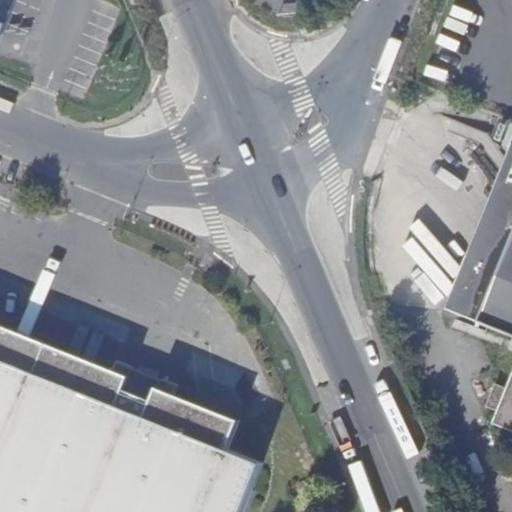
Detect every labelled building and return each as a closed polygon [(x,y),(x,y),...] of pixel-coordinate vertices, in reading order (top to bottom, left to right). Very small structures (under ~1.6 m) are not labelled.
[(445,285),(469,294),(511,178),(511,124),(506,122),(445,285)] [(511,385),(494,431),(511,437),(511,178),(469,294),(459,320),(511,341),(511,385)] [(0,283),(123,333),(128,320),(1,269),(0,272),(0,283)] [(123,333),(0,283),(0,511),(240,511),(279,415),(245,401),(252,385),(186,358),(123,333)] [(128,320),(191,345),(194,338),(132,312),(128,320)] [(123,333),(186,358),(191,345),(128,320),(123,333)] [(186,358),(252,385),(257,372),(191,345),(186,358)]
